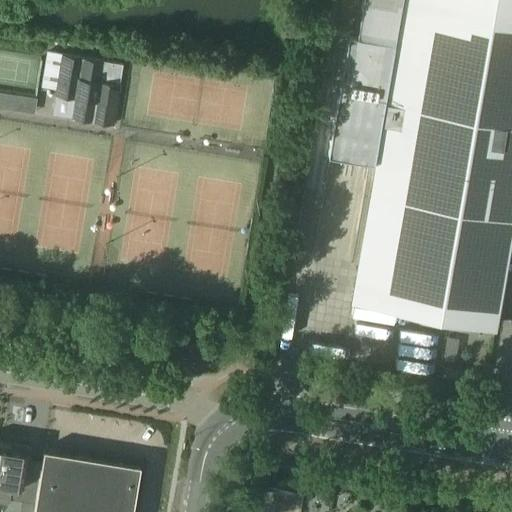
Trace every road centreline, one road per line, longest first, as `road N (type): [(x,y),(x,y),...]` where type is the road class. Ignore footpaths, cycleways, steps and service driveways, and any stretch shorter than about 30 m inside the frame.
road 1 (tertiary): [(511,453),(270,415),(220,436)]
road 2 (tertiary): [(220,436),(200,409),(175,398),(0,370)]
